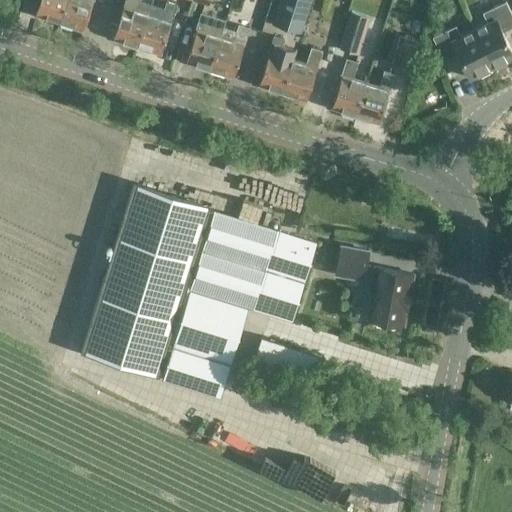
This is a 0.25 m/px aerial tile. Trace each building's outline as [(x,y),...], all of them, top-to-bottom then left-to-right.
[(59,20),(65,0),(39,0),(35,12),(59,20)] [(65,0),(59,20),(83,28),(91,0),(65,0)] [(136,48),(148,13),(135,9),(137,0),(123,0),(112,37),(123,40),(122,44),(136,48)] [(148,13),(136,48),(149,52),(150,49),(160,53),(176,4),(163,0),(158,16),(148,13)] [(309,0),(278,0),(272,22),(300,32),(309,0)] [(473,29),(491,67),(511,56),(511,54),(501,31),(511,26),(511,17),(504,1),(481,12),(486,22),(473,29)] [(338,47),(358,54),(370,16),(350,10),(338,47)] [(208,71),(223,26),(209,22),(211,15),(200,11),(185,60),(196,64),(195,67),(208,71)] [(223,26),(208,71),(221,75),(222,72),(233,75),(249,27),(238,23),(236,30),(223,26)] [(491,67),(473,29),(459,36),(454,25),(431,37),(442,60),(457,53),(469,78),(491,67)] [(280,94),(292,57),(279,53),(283,38),(273,35),(269,50),(258,83),(268,86),(267,90),(280,94)] [(414,69),(422,42),(399,35),(391,61),(414,69)] [(292,57),(280,94),(294,98),(295,95),(306,98),(321,50),(311,47),(306,61),(292,57)] [(353,117),(365,80),(352,76),(356,61),(346,58),(330,106),(341,109),(341,113),(353,117)] [(365,80),(353,117),(367,121),(368,118),(379,122),(389,88),(394,73),(384,70),(379,85),(365,80)] [(211,205),(134,180),(80,350),(159,374),(211,205)] [(248,305),(293,319),(317,240),(213,208),(161,377),(220,395),(248,305)] [(392,327),(393,322),(402,324),(412,273),(365,265),(368,251),(340,246),(335,273),(367,279),(365,290),(368,294),(371,295),(367,317),(377,319),(376,324),(392,327)] [(262,335),(258,350),(292,359),(297,345),(262,335)]
